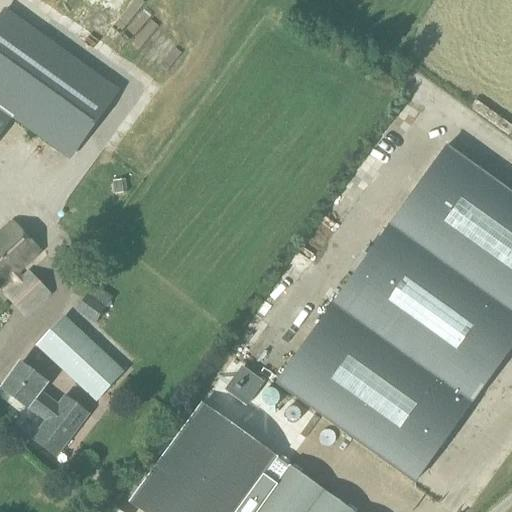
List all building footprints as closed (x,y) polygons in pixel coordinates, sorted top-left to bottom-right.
[(0,136),(13,119),(68,159),(116,93),(5,14),(0,21),(0,136)] [(413,73),(408,81),(433,97),(438,90),(413,73)] [(413,483),(511,346),(511,193),(446,146),(275,384),(413,483)] [(125,180),(116,181),(118,193),(126,192),(125,180)] [(0,289),(40,252),(12,222),(0,233),(0,289)] [(316,237),(309,250),(319,256),(326,243),(316,237)] [(291,260),(277,277),(294,290),(307,272),(291,260)] [(30,280),(6,306),(22,321),(47,294),(30,280)] [(278,283),(266,304),(278,311),(289,290),(278,283)] [(96,324),(105,312),(88,298),(79,310),(96,324)] [(95,400),(119,374),(60,320),(36,346),(95,400)] [(58,404),(41,391),(47,383),(19,363),(0,388),(28,409),(29,408),(46,420),(32,438),(54,455),(86,413),(64,396),(58,404)] [(240,367),(223,391),(246,407),(263,382),(240,367)] [(351,511),(201,403),(128,503),(140,511),(351,511)]
